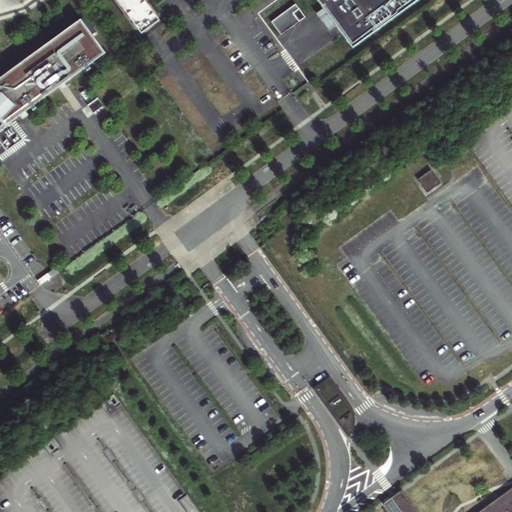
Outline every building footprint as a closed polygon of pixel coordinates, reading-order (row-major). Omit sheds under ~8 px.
[(145,0),(117,0),(141,32),(160,19),(145,0)] [(321,0),(355,46),(419,0),(321,0)] [(299,1),(274,19),(284,33),(309,15),(299,1)] [(105,54),(81,20),(0,78),(0,118),(7,126),(11,122),(20,116),(19,115),(25,111),(26,112),(60,87),(59,86),(63,83),(64,84),(105,54)] [(0,130),(0,156),(24,140),(11,122),(7,126),(0,130)] [(194,173),(198,177),(205,171),(202,167),(194,173)] [(417,179),(427,191),(439,181),(430,169),(417,179)] [(48,273),(51,278),(59,272),(55,268),(48,273)] [(312,388),(319,397),(320,396),(314,389),(329,378),(335,385),(336,385),(330,376),(312,388)] [(328,403),(340,419),(351,411),(339,395),(333,387),(335,385),(329,378),(314,389),(320,396),(322,395),(328,403)] [(335,385),(333,387),(339,395),(351,411),(340,419),(328,403),(322,395),(320,396),(319,397),(349,438),(353,432),(355,425),(355,420),(354,413),(351,406),(336,385),(335,385)] [(511,511),(511,488),(479,511),(511,511)] [(384,511),(413,511),(399,492),(380,506),(384,511)]
